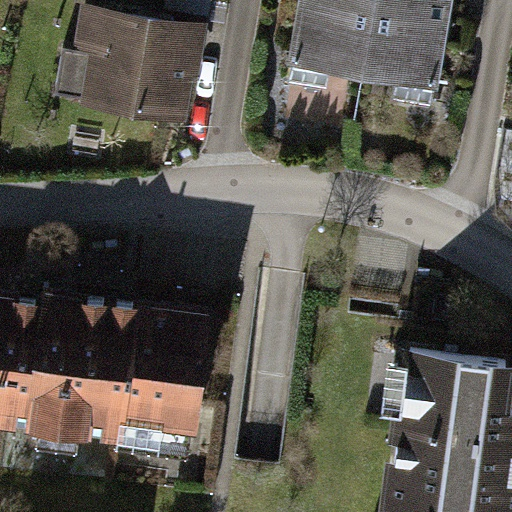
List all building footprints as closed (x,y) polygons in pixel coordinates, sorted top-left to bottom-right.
[(214,6),(162,0),(78,0),(68,88),(202,104),(214,6)] [(377,74),(388,0),(323,0),(313,63),(377,74)] [(388,0),(377,74),(443,85),(456,0),(388,0)] [(222,311),(0,286),(0,437),(205,461),(222,311)] [(511,347),(403,338),(386,511),(503,511),(511,419),(511,347)]
